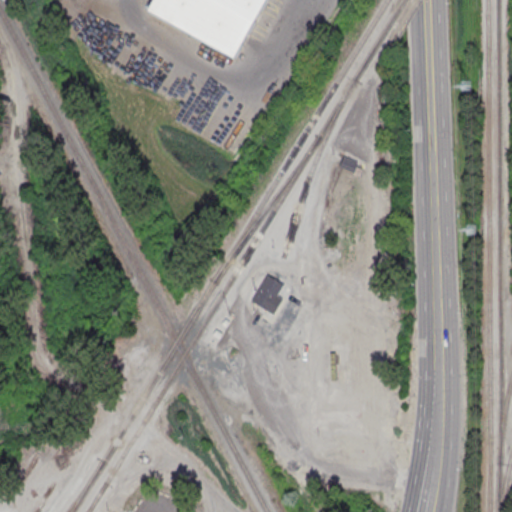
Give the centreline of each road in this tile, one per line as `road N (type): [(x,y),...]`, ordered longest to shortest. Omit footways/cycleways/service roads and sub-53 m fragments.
road 1 (track): [(210,511),(211,484),(174,445),(47,362),(25,308),(19,117),(6,47)]
road 2 (secondary): [(439,370),(435,148)]
road 3 (secondary): [(435,148),(432,0)]
